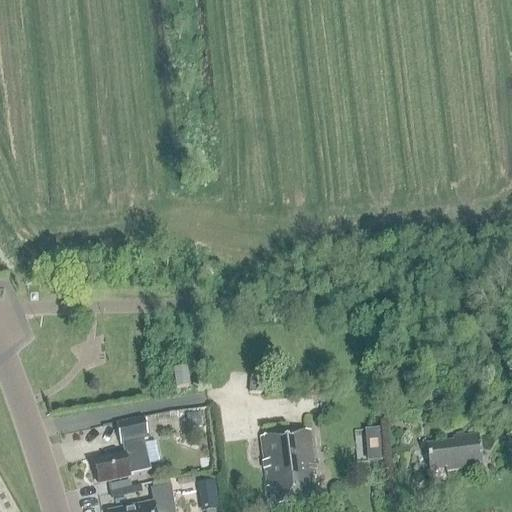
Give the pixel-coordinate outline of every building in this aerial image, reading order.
[(175,373),(177,391),(189,389),(186,371),(175,373)] [(250,373),(248,393),(261,395),(263,374),(250,373)] [(199,414),(185,416),(187,430),(201,428),(199,414)] [(122,444),(123,446),(125,456),(93,463),(99,487),(131,479),(130,476),(150,471),(143,442),(148,440),(143,419),(115,426),(120,445),(122,444)] [(310,432),(260,438),(266,491),(273,490),(274,505),(316,500),(314,477),(316,477),(310,432)] [(483,467),(479,436),(452,439),(453,444),(429,447),(432,471),(447,469),(448,472),(483,467)] [(174,511),(170,486),(152,490),(154,503),(123,509),(123,511),(174,511)]
